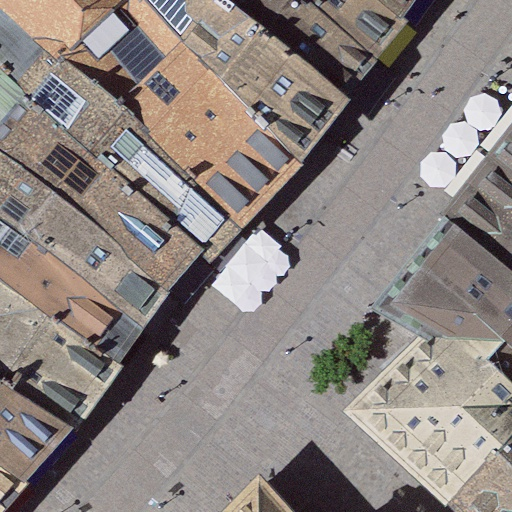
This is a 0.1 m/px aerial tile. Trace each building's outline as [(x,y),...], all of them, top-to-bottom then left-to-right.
[(0,0),(0,34),(72,91),(86,74),(52,46),(65,27),(23,0),(12,0),(12,1),(9,0),(0,0)] [(12,0),(23,0),(65,27),(82,0),(9,0),(12,1),(12,0)] [(52,46),(86,74),(99,59),(120,32),(136,14),(120,0),(82,0),(65,27),(52,46)] [(191,24),(173,49),(313,177),(359,125),(211,0),(177,0),(180,15),(191,24)] [(211,0),(359,125),(399,71),(326,0),(211,0)] [(326,0),(399,71),(438,18),(415,0),(326,0)] [(415,0),(438,18),(451,0),(415,0)] [(86,74),(72,91),(251,252),(263,237),(313,177),(173,49),(136,14),(120,32),(144,54),(128,68),(138,78),(129,86),(99,59),(86,74)] [(30,137),(216,297),(251,252),(72,91),(0,34),(0,104),(16,86),(30,98),(13,123),(30,137)] [(0,191),(180,342),(216,297),(30,137),(13,123),(0,111),(0,191)] [(511,259),(511,129),(509,127),(448,209),(511,259)] [(0,252),(148,383),(180,342),(0,191),(0,252)] [(363,310),(419,348),(425,340),(511,388),(511,259),(448,209),(363,310)] [(0,322),(119,419),(148,383),(0,252),(0,322)] [(0,424),(68,482),(92,452),(119,419),(0,322),(0,424)] [(353,421),(458,511),(459,511),(511,456),(511,388),(425,340),(419,348),(353,421)] [(0,505),(8,511),(42,511),(68,482),(0,424),(0,505)] [(511,511),(511,456),(459,511),(511,511)] [(300,511),(244,462),(204,511),(300,511)]
